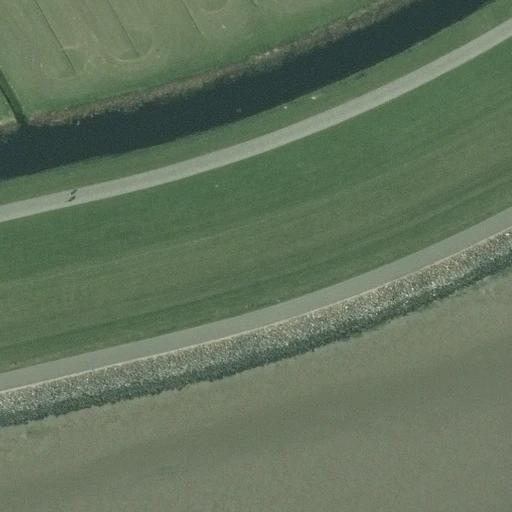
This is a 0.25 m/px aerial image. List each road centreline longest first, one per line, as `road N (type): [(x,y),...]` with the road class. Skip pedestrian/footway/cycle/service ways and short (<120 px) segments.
road 1 (unclassified): [(511,37),(390,101),(255,156),(0,223)]
road 2 (unclassified): [(0,395),(265,330),(511,227)]
